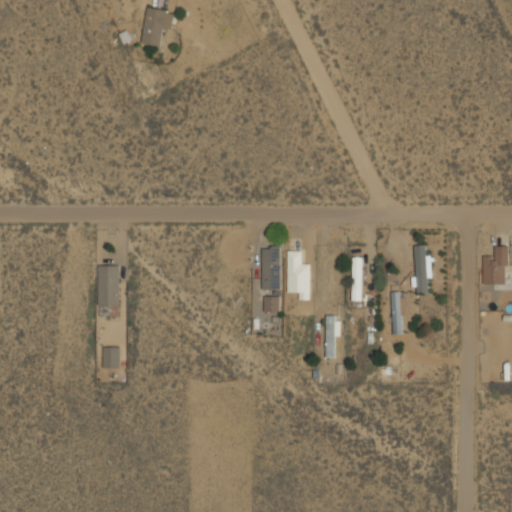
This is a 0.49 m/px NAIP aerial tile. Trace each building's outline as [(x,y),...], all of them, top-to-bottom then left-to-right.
[(175,10),(147,6),(141,42),(160,45),(163,26),(173,27),(175,10)] [(281,243),(263,243),(263,288),(281,288),(281,243)] [(432,253),(427,253),(427,244),(414,244),(414,292),(432,291),(432,253)] [(484,282),(509,282),(509,244),(495,244),(495,254),(484,254),(484,282)] [(300,249),(287,249),(287,289),(299,289),(299,297),(311,297),(311,258),(300,258),(300,249)] [(362,255),(353,255),(353,298),(362,298),(362,255)] [(120,262),(98,262),(98,310),(108,310),(108,303),(120,303),(120,262)] [(404,291),(393,291),(393,331),(404,331),(404,291)] [(280,310),(280,293),(264,293),(264,310),(280,310)] [(326,314),(326,356),(337,356),(337,314),(326,314)] [(103,366),(120,366),(120,345),(103,345),(103,366)]
